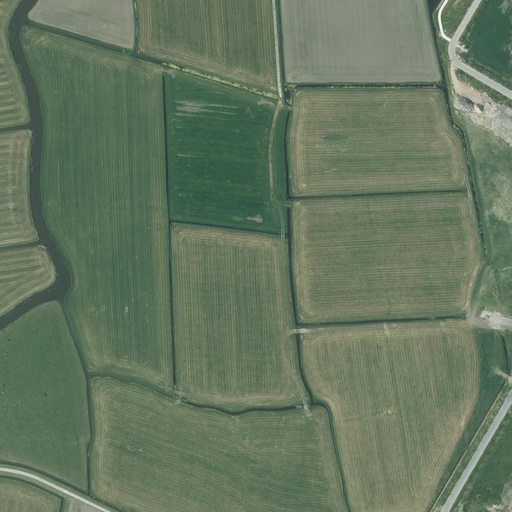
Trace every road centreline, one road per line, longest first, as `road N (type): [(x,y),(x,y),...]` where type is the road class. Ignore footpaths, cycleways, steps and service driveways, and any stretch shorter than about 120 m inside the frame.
road 1 (unclassified): [(511,396),(443,511)]
road 2 (unclassified): [(511,95),(453,58),(453,41),(477,0)]
